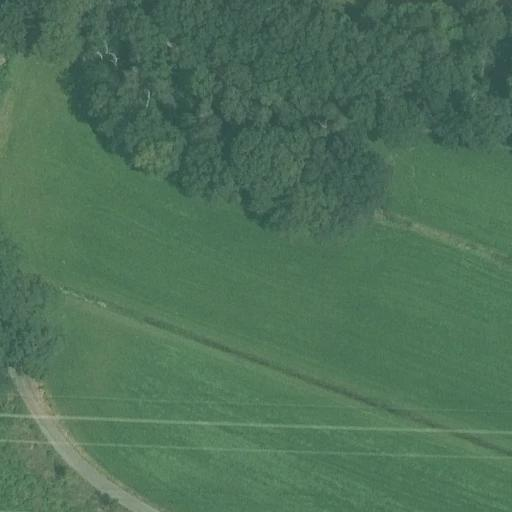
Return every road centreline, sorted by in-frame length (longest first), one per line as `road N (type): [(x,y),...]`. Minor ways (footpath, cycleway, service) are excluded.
road 1 (unclassified): [(69,0),(243,76),(327,94),(511,107)]
road 2 (unclassified): [(0,339),(71,459),(146,511)]
